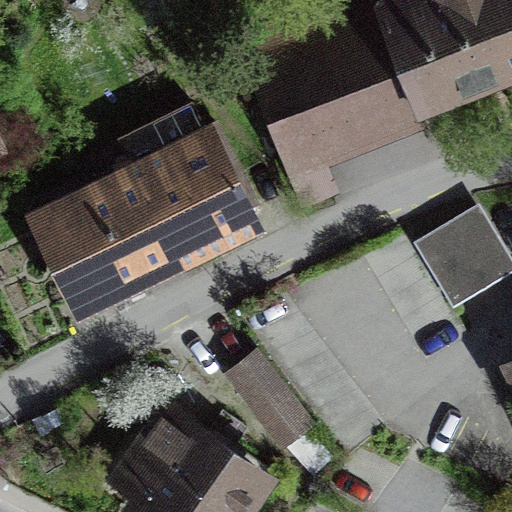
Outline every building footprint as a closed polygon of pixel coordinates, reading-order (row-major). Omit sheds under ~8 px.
[(375,0),(348,0),(353,11),(245,53),(285,154),(416,103),(375,0)] [(511,0),(375,0),(416,103),(511,65),(511,0)] [(44,222),(79,293),(247,212),(203,122),(163,141),(172,161),(44,222)] [(476,211),(424,242),(456,295),(508,264),(476,211)] [(272,450),(312,417),(258,343),(231,369),(262,407),(244,427),(272,450)] [(264,511),(288,474),(189,414),(128,511),(264,511)]
